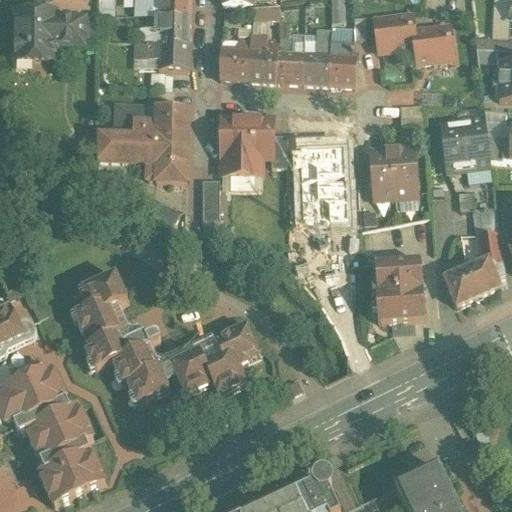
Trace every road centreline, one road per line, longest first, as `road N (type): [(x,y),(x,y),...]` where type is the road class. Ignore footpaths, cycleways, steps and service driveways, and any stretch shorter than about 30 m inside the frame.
road 1 (tertiary): [(511,336),(149,511)]
road 2 (residential): [(207,98),(372,111)]
